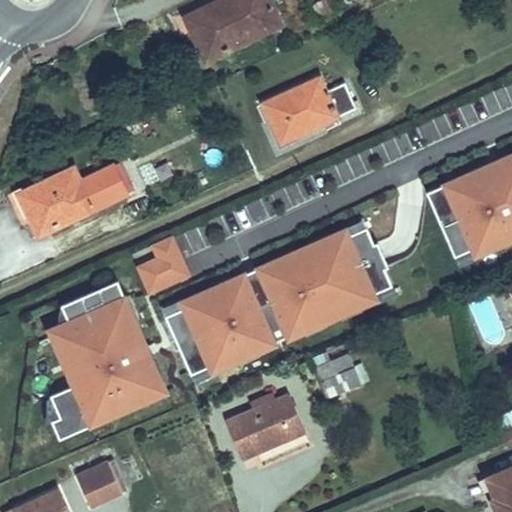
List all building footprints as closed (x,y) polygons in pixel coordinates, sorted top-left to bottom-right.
[(215,8),(188,21),(206,60),(281,24),(269,0),(220,0),(213,4),(215,8)] [(321,0),(315,3),(322,16),(332,11),(326,0),(321,0)] [(186,17),(188,21),(215,8),(213,4),(186,17)] [(338,117),(337,116),(326,91),(320,77),(263,102),(281,143),(338,117)] [(326,91),(337,116),(357,108),(345,82),(326,91)] [(427,191),(457,257),(474,249),(477,256),(506,243),(503,236),(511,231),(511,153),(503,157),(507,164),(475,178),(472,171),(427,191)] [(507,164),(503,157),(492,162),(491,159),(471,168),(472,171),(475,178),(507,164)] [(116,164),(130,193),(136,190),(122,161),(116,164)] [(130,193),(116,164),(83,180),(77,166),(18,193),(39,236),(130,193)] [(348,234),(367,226),(363,217),(344,225),(346,228),(348,234)] [(183,307),(165,315),(190,374),(209,365),(212,371),(241,359),(239,354),(254,347),(256,352),(275,344),(274,342),(287,336),(288,338),(305,331),(303,324),(322,316),(324,322),(342,315),(339,309),(357,301),(359,307),(377,299),(374,293),(392,285),(367,226),(348,234),(346,228),(328,236),(331,242),(313,250),(310,244),(293,252),(295,258),(276,266),(274,260),(257,267),(260,274),(247,280),(244,273),(227,281),(229,287),(213,294),(210,288),(181,301),(183,307)] [(511,231),(503,236),(506,243),(507,246),(511,243),(511,231)] [(331,242),(328,236),(327,232),(308,240),(310,244),(313,250),(331,242)] [(138,267),(150,292),(189,274),(171,235),(152,244),(158,257),(138,267)] [(295,258),(293,252),(291,248),(272,256),(274,260),(276,266),(295,258)] [(474,249),(457,257),(461,267),(478,259),(477,256),(474,249)] [(260,274),(257,267),(244,273),(247,280),(260,274)] [(229,287),(227,281),(225,277),(208,284),(210,288),(213,294),(229,287)] [(118,280),(62,305),(71,327),(56,334),(69,363),(74,360),(83,381),(51,395),(60,416),(52,420),(60,439),(109,418),(106,412),(146,394),(149,400),(167,392),(134,318),(127,321),(119,301),(126,297),(118,280)] [(374,293),(377,299),(379,304),(397,296),(392,285),(374,293)] [(127,321),(134,318),(138,316),(129,296),(119,301),(127,321)] [(183,307),(181,301),(179,297),(161,305),(165,315),(183,307)] [(339,309),(342,315),(343,318),(361,310),(359,307),(357,301),(339,309)] [(71,327),(62,305),(56,334),(71,327)] [(303,324),(305,331),(307,334),(326,326),(324,322),(322,316),(303,324)] [(239,354),(241,359),(243,362),(258,356),(256,352),(254,347),(239,354)] [(74,360),(69,363),(63,366),(71,386),(83,381),(74,360)] [(209,365),(190,374),(195,383),(213,375),(212,371),(209,365)] [(354,367),(321,381),(328,397),(361,383),(354,367)] [(106,412),(109,418),(110,421),(150,404),(149,400),(146,394),(106,412)] [(290,394),(274,401),(256,409),(226,421),(242,458),(306,431),(290,394)] [(256,409),(274,401),(271,394),(253,402),(256,409)] [(60,416),(51,397),(47,399),(46,424),(52,421),(52,420),(60,416)] [(108,461),(123,493),(128,491),(113,459),(108,461)] [(91,507),(123,493),(108,461),(76,475),(91,507)] [(511,511),(511,467),(488,478),(497,499),(493,500),(497,511),(511,511)] [(497,499),(488,478),(484,480),(493,500),(497,499)] [(70,511),(59,487),(13,508),(14,511),(70,511)]
